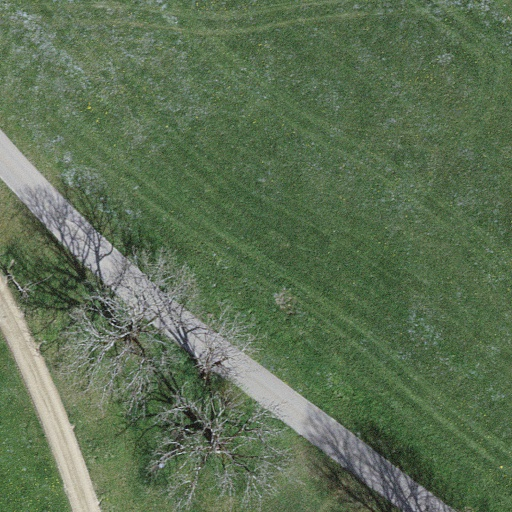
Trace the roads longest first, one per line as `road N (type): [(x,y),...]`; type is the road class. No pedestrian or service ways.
road 1 (track): [(0,151),(107,260),(220,357),(431,511)]
road 2 (track): [(86,511),(0,299)]
